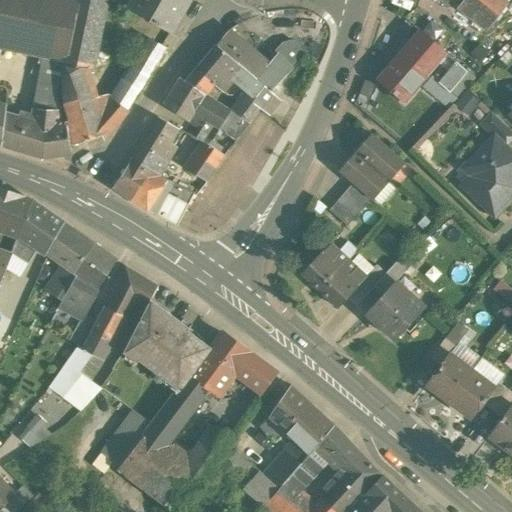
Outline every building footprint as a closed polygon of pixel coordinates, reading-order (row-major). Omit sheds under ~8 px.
[(0,0),(0,43),(33,51),(37,36),(43,6),(43,0),(0,0)] [(79,0),(64,68),(86,68),(89,68),(104,0),(79,0)] [(134,0),(130,8),(171,32),(189,0),(134,0)] [(506,2),(503,0),(467,0),(461,8),(486,28),(506,2)] [(73,13),(43,6),(37,36),(51,39),(67,42),(73,13)] [(261,59),(228,31),(217,44),(250,71),(261,59)] [(407,48),(388,70),(411,90),(425,75),(421,71),(433,57),(441,48),(422,31),(412,43),(407,48)] [(150,38),(114,98),(126,109),(150,74),(167,47),(150,38)] [(51,39),(42,80),(37,125),(40,126),(66,122),(58,89),(67,42),(51,39)] [(407,39),(403,44),(407,48),(412,43),(407,39)] [(269,65),(283,78),(307,56),(294,42),(281,45),(266,63),(269,65)] [(216,46),(196,70),(212,82),(223,90),(241,66),(216,46)] [(467,71),(441,48),(433,57),(449,71),(439,83),(443,86),(449,92),(467,71)] [(250,71),(248,73),(257,79),(269,65),(266,63),(261,59),(250,71)] [(269,65),(257,79),(271,91),(283,78),(269,65)] [(86,68),(64,68),(63,75),(61,87),(63,96),(65,96),(71,121),(98,115),(95,103),(86,68)] [(186,83),(181,80),(164,106),(189,121),(205,94),(212,82),(196,70),(186,83)] [(411,90),(388,70),(380,79),(403,100),(411,90)] [(271,91),(257,79),(247,92),(263,103),(271,91)] [(376,84),(365,80),(357,100),(368,105),(376,84)] [(439,83),(435,87),(439,91),(443,86),(439,83)] [(6,86),(0,84),(0,91),(9,93),(6,86)] [(471,114),(480,98),(465,90),(456,106),(471,114)] [(282,100),(271,91),(263,103),(273,111),(282,100)] [(233,110),(207,92),(205,94),(189,121),(201,128),(208,117),(226,130),(230,124),(236,128),(244,118),(233,110)] [(247,92),(233,110),(244,118),(250,122),(260,108),(263,103),(247,92)] [(71,121),(66,122),(70,145),(107,132),(126,109),(114,98),(102,107),(95,103),(98,115),(71,121)] [(511,138),(511,130),(491,111),(480,122),(495,136),(505,146),(511,138)] [(24,123),(6,115),(3,144),(43,158),(72,154),(70,145),(66,122),(40,126),(37,125),(25,119),(24,123)] [(172,124),(158,116),(132,159),(150,169),(158,173),(159,170),(166,159),(174,144),(164,138),(172,124)] [(405,162),(372,133),(356,152),(389,181),(405,162)] [(511,152),(505,146),(495,136),(467,165),(473,170),(473,178),(464,186),(495,215),(511,197),(511,152)] [(204,141),(185,167),(199,176),(207,181),(225,155),(204,141)] [(389,181),(356,152),(339,171),(371,199),(373,200),(389,181)] [(150,169),(132,159),(114,187),(131,199),(147,174),(150,169)] [(176,165),(166,159),(159,170),(170,176),(173,171),(176,165)] [(147,174),(131,199),(147,210),(156,197),(162,188),(163,187),(147,174)] [(207,181),(199,176),(195,183),(202,188),(207,181)] [(198,194),(168,180),(163,187),(162,188),(190,199),(200,205),(204,199),(198,194)] [(371,199),(353,183),(345,191),(363,208),(371,199)] [(32,200),(0,188),(0,227),(19,235),(32,200)] [(363,208),(345,191),(337,201),(355,217),(363,208)] [(188,204),(167,193),(162,202),(156,214),(177,225),(188,204)] [(156,197),(147,210),(154,214),(162,202),(156,197)] [(65,223),(32,200),(19,235),(12,253),(29,263),(38,246),(48,252),(65,223)] [(355,217),(337,201),(330,209),(348,225),(355,217)] [(94,244),(65,223),(48,252),(64,263),(76,271),(94,244)] [(333,242),(303,275),(320,290),(350,258),(333,242)] [(94,244),(76,271),(77,272),(99,287),(117,259),(94,244)] [(350,258),(320,290),(339,308),(349,297),(369,276),(368,275),(350,258)] [(387,273),(375,286),(384,294),(395,283),(395,284),(407,271),(397,262),(387,273)] [(64,263),(46,289),(62,300),(63,298),(77,272),(76,271),(64,263)] [(377,264),(368,275),(369,276),(349,297),(357,305),(375,286),(387,273),(377,264)] [(127,267),(109,300),(108,299),(97,320),(92,330),(111,341),(146,278),(127,267)] [(99,287),(77,272),(63,298),(86,310),(99,287)] [(511,300),(511,289),(500,282),(495,289),(511,300)] [(395,284),(395,283),(384,294),(368,312),(397,339),(425,308),(411,295),(409,296),(395,284)] [(183,322),(152,299),(123,352),(136,362),(139,359),(155,372),(158,368),(182,387),(188,379),(189,380),(193,376),(213,347),(182,324),(183,322)] [(84,313),(70,339),(79,345),(83,347),(92,330),(97,320),(84,313)] [(278,372),(223,334),(213,347),(193,376),(209,388),(217,394),(235,369),(264,390),(278,372)] [(446,338),(431,358),(441,366),(450,354),(451,355),(457,346),(446,338)] [(79,345),(65,364),(79,374),(92,354),(83,347),(79,345)] [(441,366),(427,384),(449,401),(472,371),(451,355),(450,354),(441,366)] [(114,368),(103,361),(93,375),(104,383),(114,368)] [(494,387),(472,371),(449,401),(471,417),(483,402),(494,387)] [(193,376),(189,380),(188,379),(182,387),(144,436),(163,450),(209,388),(193,376)] [(494,387),(483,402),(493,410),(508,390),(497,382),(494,387)] [(291,385),(270,415),(287,432),(298,417),(301,420),(311,404),(291,385)] [(508,390),(493,410),(503,418),(511,405),(511,391),(508,389),(508,390)] [(335,425),(311,404),(301,420),(298,417),(287,432),(310,454),(319,443),(335,425)] [(511,405),(503,418),(490,435),(511,451),(511,405)] [(21,436),(34,447),(49,430),(36,419),(21,436)] [(335,425),(319,443),(334,458),(350,441),(335,425)] [(213,430),(187,468),(204,482),(220,458),(230,443),(224,439),(213,430)] [(234,438),(228,434),(224,439),(230,443),(234,438)] [(163,450),(144,436),(121,466),(180,511),(182,511),(204,482),(187,468),(186,468),(163,450)] [(350,441),(334,458),(347,471),(329,491),(347,509),(380,472),(350,441)] [(260,469),(230,443),(220,458),(249,484),(260,469)] [(306,458),(285,482),(287,483),(300,494),(334,458),(319,443),(306,458)] [(291,444),(264,474),(280,488),(285,482),(306,458),(291,444)] [(422,511),(382,474),(347,511),(422,511)] [(0,478),(0,509),(7,503),(16,495),(15,494),(0,478)] [(300,494),(287,483),(272,501),(284,511),(307,511),(313,506),(300,494)] [(24,485),(15,494),(16,495),(7,503),(15,511),(17,511),(34,496),(24,485)]
